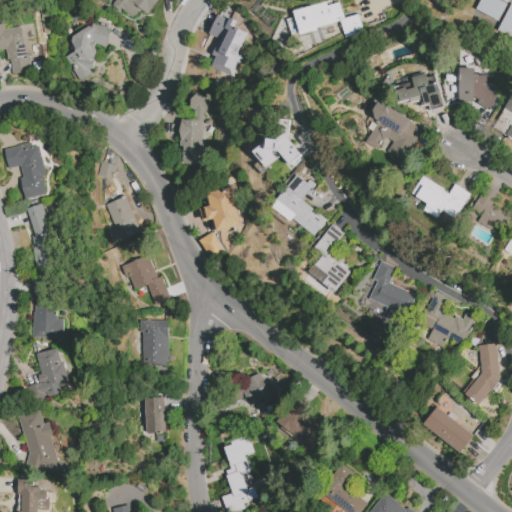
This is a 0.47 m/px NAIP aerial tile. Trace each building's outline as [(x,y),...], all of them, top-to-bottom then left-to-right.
[(115,0),(112,6),(133,18),(138,8),(148,14),(156,0),(115,0)] [(499,21),(507,0),(480,0),(476,11),(499,21)] [(338,3),(326,5),(325,3),(293,9),(298,32),(342,23),(338,3)] [(511,39),(511,6),(507,5),(496,33),(511,39)] [(232,76),(241,55),(237,53),(246,33),(233,27),(235,22),(216,14),(208,34),(218,39),(212,55),(215,57),(210,67),(232,76)] [(344,38),(363,32),(358,14),(339,19),(344,38)] [(29,72),(22,26),(4,29),(4,23),(0,23),(0,50),(7,50),(11,74),(29,72)] [(110,28),(94,24),(69,37),(75,51),(64,56),(77,81),(90,75),(95,50),(92,43),(106,46),(110,28)] [(424,73),(413,76),(411,82),(395,87),(399,102),(407,99),(412,102),(424,98),(426,105),(433,109),(441,107),(444,99),(452,97),(479,109),(489,113),(499,90),(488,84),(486,78),(474,73),(472,66),(459,69),(458,71),(445,75),(445,77),(442,85),(435,83),(434,78),(424,73)] [(511,139),(511,92),(491,128),(511,139)] [(202,164),(203,111),(208,111),(208,96),(190,96),(190,107),(195,107),(194,120),(181,120),(180,164),(202,164)] [(365,142),(377,149),(383,137),(391,142),(383,156),(400,166),(422,127),(379,103),(366,128),(371,131),(365,142)] [(254,152),(266,168),(283,155),(291,166),(302,157),(282,130),(254,152)] [(25,199),(48,194),(37,145),(30,147),(29,143),(3,149),(7,168),(18,166),(25,199)] [(112,244),(139,234),(112,162),(97,167),(101,177),(107,175),(116,200),(105,205),(114,228),(107,231),(112,244)] [(301,200),(313,185),(297,173),(272,206),(313,237),(327,219),(301,200)] [(421,175),(448,191),(454,184),(470,193),(455,218),(441,210),(436,218),(423,210),(427,203),(410,193),(421,175)] [(486,185),(499,192),(491,205),(511,216),(511,218),(502,237),(477,221),(485,209),(482,209),(479,214),(471,209),(486,185)] [(239,226),(231,187),(207,193),(210,206),(199,209),(202,222),(210,220),(213,234),(200,237),(205,256),(222,253),(221,248),(230,246),(226,229),(239,226)] [(37,269),(56,266),(46,204),(27,207),(37,269)] [(334,292),(351,270),(328,252),(343,233),(331,224),(313,248),(321,254),(308,272),(334,292)] [(511,254),(503,249),(511,234),(511,254)] [(161,275),(156,277),(148,255),(122,265),(132,290),(146,285),(154,307),(170,301),(161,275)] [(415,294),(388,283),(395,268),(380,261),(372,279),(376,281),(368,299),(387,307),(383,317),(393,321),(397,313),(406,317),(415,294)] [(32,337),(63,338),(64,320),(53,319),(55,281),(31,280),(30,298),(33,298),(32,337)] [(475,317),(465,312),(462,319),(440,309),(445,298),(434,292),(420,323),(431,329),(426,340),(441,347),(445,338),(462,346),(475,317)] [(168,365),(167,320),(140,321),(141,366),(168,365)] [(465,393),(479,405),(500,378),(495,343),(477,345),(481,373),(465,393)] [(34,354),(41,382),(31,385),(34,399),(69,391),(58,348),(34,354)] [(274,396),(261,372),(238,385),(252,409),(274,396)] [(164,432),(163,397),(144,398),(145,433),(164,432)] [(328,433),(294,401),(276,420),(310,452),(328,433)] [(422,424),(459,453),(473,435),(436,406),(422,424)] [(57,460),(51,438),(52,434),(50,424),(43,422),(40,410),(18,416),(29,457),(27,463),(29,469),(37,472),(41,471),(68,479),(71,467),(71,464),(57,460)] [(225,511),(234,511),(250,508),(248,500),(257,498),(254,487),(246,489),(241,474),(250,472),(245,455),(254,453),(249,436),(223,443),(230,471),(225,472),(231,494),(221,497),(225,511)] [(345,511),(361,511),(368,503),(348,486),(356,475),(342,463),(319,491),(345,511)] [(37,511),(37,510),(48,510),(49,489),(33,488),(33,480),(19,479),(17,511),(37,511)] [(412,511),(386,491),(369,511),(412,511)]
